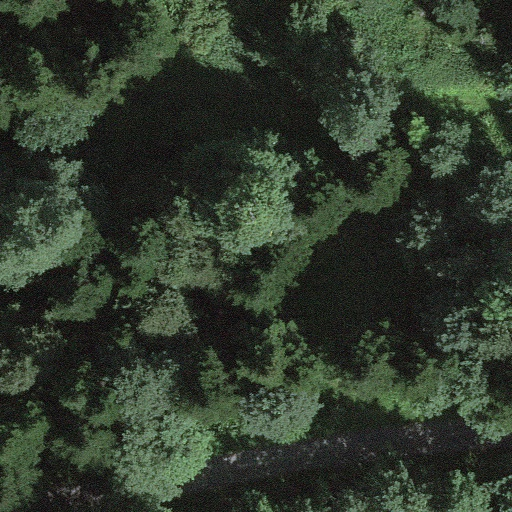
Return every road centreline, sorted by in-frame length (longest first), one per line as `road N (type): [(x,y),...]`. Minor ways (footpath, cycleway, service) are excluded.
road 1 (track): [(0,136),(154,110),(265,102),(511,104)]
road 2 (track): [(0,502),(461,434)]
